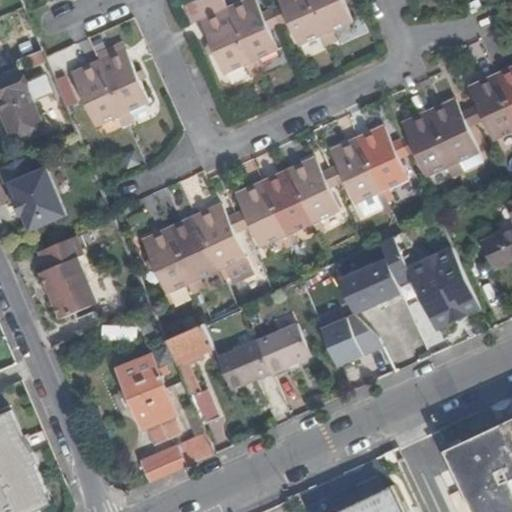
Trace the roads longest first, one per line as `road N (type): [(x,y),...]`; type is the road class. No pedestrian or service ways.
road 1 (secondary): [(162,511),(511,354)]
road 2 (unclassified): [(100,511),(0,277)]
road 3 (unclassified): [(217,150),(410,62),(398,37)]
road 4 (unclassified): [(148,0),(217,150)]
